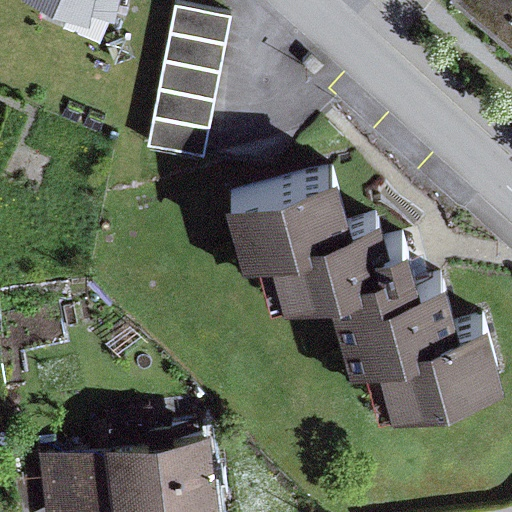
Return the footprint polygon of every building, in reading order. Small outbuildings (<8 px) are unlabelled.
[(89,0),(126,15),(130,0),(89,0)] [(226,8),(186,0),(178,0),(150,139),(204,150),(233,9),(226,8)] [(511,0),(484,0),(511,22),(511,0)] [(335,153),(229,181),(244,241),(273,234),(286,283),(330,272),(350,352),(378,345),(391,396),(508,366),(490,294),(458,302),(446,257),(418,264),(411,236),(406,216),(387,221),(379,191),(347,200),(335,153)] [(131,315),(107,337),(120,351),(144,329),(131,315)] [(152,400),(104,405),(108,438),(116,511),(224,511),(214,418),(173,422),(172,412),(154,414),(152,400)] [(116,511),(108,438),(41,446),(48,511),(116,511)]
